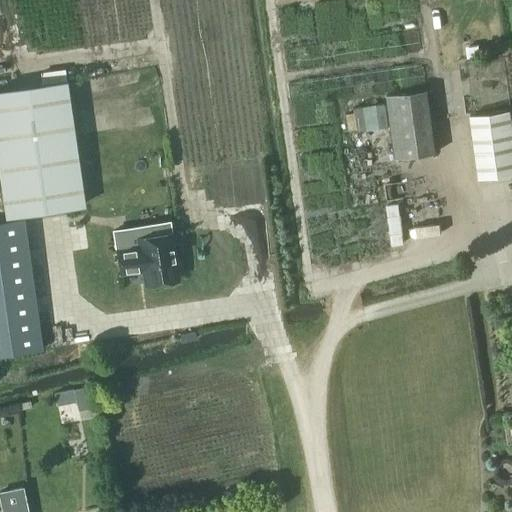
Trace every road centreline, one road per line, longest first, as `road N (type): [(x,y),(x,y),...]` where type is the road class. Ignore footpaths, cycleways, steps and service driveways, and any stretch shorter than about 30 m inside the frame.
road 1 (track): [(265,303),(247,213),(188,212),(153,0)]
road 2 (track): [(272,0),(313,288),(353,275)]
road 3 (track): [(427,164),(452,158),(431,0)]
